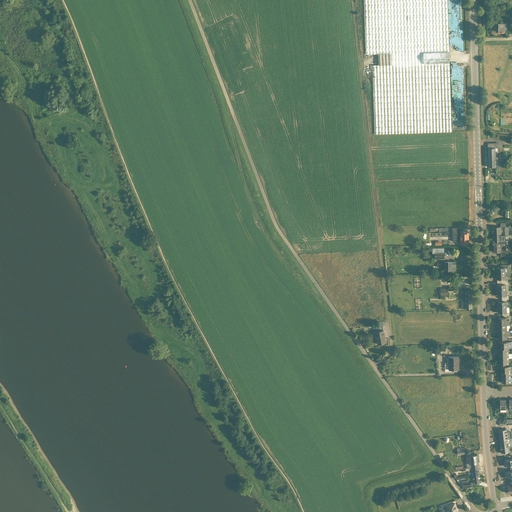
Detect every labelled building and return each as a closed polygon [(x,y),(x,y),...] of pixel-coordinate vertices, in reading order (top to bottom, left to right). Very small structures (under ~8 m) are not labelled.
[(447,0),(449,31),(461,31),(459,0),(447,0)] [(505,31),(505,27),(507,27),(507,23),(498,23),(498,31),(501,31),(501,32),(502,32),(502,31),(505,31)] [(423,63),(450,62),(449,51),(439,51),(439,52),(436,52),(436,56),(432,56),(432,52),(419,53),(419,56),(419,58),(421,58),(421,61),(423,61),(423,63)] [(378,53),(378,65),(390,64),(390,53),(378,53)] [(456,93),(462,92),(459,63),(451,64),(452,78),(455,78),(455,83),(453,83),(453,89),(456,88),(456,93)] [(500,143),(495,143),(487,143),(488,159),(495,159),(495,157),(495,147),(500,147),(500,143)] [(496,161),(500,161),(500,156),(495,157),(495,159),(488,159),(488,167),(496,167),(496,161)] [(500,223),(500,227),(492,227),(493,236),(505,236),(505,227),(509,227),(509,222),(500,223)] [(468,231),(463,231),(461,231),(452,231),(452,237),(457,237),(457,241),(460,241),(460,244),(468,244),(468,231)] [(505,236),(493,236),(493,246),(506,245),(510,245),(509,239),(505,239),(505,236)] [(435,254),(435,258),(444,258),(444,250),(444,248),(432,248),(432,254),(435,254)] [(510,264),(502,264),(502,267),(497,267),(497,273),(510,273),(510,272),(510,264)] [(497,273),(497,279),(502,279),(502,281),(508,281),(508,278),(509,278),(510,273),(497,273)] [(502,284),(497,284),(497,290),(506,290),(506,284),(508,284),(508,281),(502,281),(502,284)] [(472,290),(467,290),(462,290),(462,298),(464,298),(464,308),(472,308),(472,290)] [(497,296),(501,296),(503,296),(503,298),(509,298),(509,295),(506,295),(506,290),(497,290),(497,296)] [(498,307),(506,307),(506,301),(509,301),(509,298),(503,298),(503,301),(501,301),(498,301),(498,307)] [(498,313),(501,313),(503,313),(503,315),(509,315),(509,312),(507,312),(506,307),(498,307),(498,313)] [(375,332),(378,344),(386,342),(383,330),(375,332)] [(448,357),(448,370),(459,370),(459,356),(448,357)] [(506,429),(503,429),(498,430),(500,440),(508,439),(506,429)] [(508,439),(500,440),(501,452),(509,451),(511,450),(511,445),(509,446),(508,442),(508,439)] [(467,468),(479,466),(477,454),(469,455),(469,461),(466,461),(467,468)] [(476,475),(480,474),(479,466),(467,468),(463,468),(463,471),(468,470),(468,471),(472,470),(472,476),(476,476),(476,475)] [(472,476),(473,478),(473,483),(481,482),(480,474),(476,475),(476,476),(472,476)] [(455,503),(446,505),(448,511),(445,511),(444,511),(456,511),(457,511),(455,503)]
